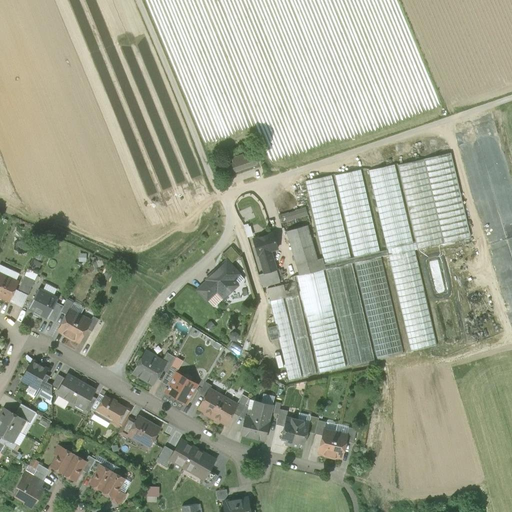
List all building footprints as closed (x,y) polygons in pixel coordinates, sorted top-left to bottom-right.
[(351,259),(324,265),(325,270),(352,264),(354,263),(380,257),(381,257),(388,255),(414,249),(414,251),(470,238),(450,153),(397,165),(415,243),(412,243),(413,245),(386,251),(380,252),(353,258),(351,259)] [(242,155),(231,159),(233,164),(229,165),(232,173),(256,165),(253,157),(244,160),(242,155)] [(394,165),(368,171),(386,251),(413,245),(412,243),(394,165)] [(361,170),(334,176),(353,258),(380,252),(361,170)] [(332,175),(305,181),(322,259),(324,265),(351,259),(332,175)] [(307,215),(280,224),(283,233),(286,232),(307,226),(310,225),(307,215)] [(307,226),(286,232),(287,232),(297,266),(296,266),(317,260),(316,260),(306,226),(307,226)] [(272,234),(253,239),(258,255),(271,252),(277,250),(272,234)] [(414,249),(388,255),(410,352),(436,346),(414,251),(414,249)] [(271,252),(258,255),(263,274),(258,275),(262,288),(279,283),(280,281),(271,252)] [(380,257),(354,263),(376,360),(403,354),(381,257),(380,257)] [(317,260),(296,266),(299,276),(323,270),(325,270),(324,265),(322,259),(317,260)] [(429,261),(430,269),(438,268),(437,260),(429,261)] [(226,261),(206,280),(207,281),(197,291),(207,301),(217,291),(223,299),(237,286),(233,281),(239,275),(226,261)] [(352,264),(325,270),(347,366),(374,360),(352,264)] [(37,274),(27,269),(24,276),(34,281),(37,274)] [(299,276),(296,277),(319,373),(346,367),(323,270),(299,276)] [(18,282),(0,273),(0,297),(9,302),(14,290),(18,282)] [(24,276),(17,291),(27,296),(34,281),(24,276)] [(295,282),(267,289),(270,301),(283,298),(285,298),(298,295),(295,282)] [(17,291),(14,290),(9,302),(22,308),(27,296),(17,291)] [(30,315),(50,325),(62,301),(42,291),(30,315)] [(298,295),(285,298),(303,377),(316,374),(298,295)] [(270,301),(270,302),(288,380),(301,377),(283,298),(270,301)] [(67,299),(60,312),(67,315),(69,310),(70,310),(73,303),(67,299)] [(67,315),(58,331),(68,336),(80,316),(70,310),(69,310),(67,315)] [(90,321),(80,316),(68,336),(79,342),(86,329),(90,322),(90,321)] [(93,316),(90,321),(90,322),(86,329),(92,332),(99,320),(93,316)] [(162,361),(145,352),(142,358),(139,359),(136,364),(137,367),(133,373),(153,384),(161,370),(165,363),(162,361)] [(176,358),(167,353),(162,361),(165,363),(161,370),(167,373),(171,367),(176,358)] [(47,369),(32,360),(21,380),(30,385),(31,383),(37,386),(44,374),(47,369)] [(167,373),(162,383),(168,387),(176,373),(180,375),(181,373),(171,367),(167,373)] [(186,374),(184,375),(183,377),(180,375),(176,373),(168,387),(166,392),(186,403),(196,385),(190,381),(191,379),(190,377),(189,375),(186,374)] [(49,377),(44,374),(37,386),(42,389),(41,390),(51,396),(52,385),(46,382),(49,377)] [(63,378),(58,375),(52,385),(57,388),(63,378)] [(95,390),(68,375),(57,394),(83,409),(91,396),(95,390)] [(205,382),(199,393),(205,397),(209,389),(211,386),(205,382)] [(209,389),(205,397),(198,409),(209,415),(208,416),(211,418),(223,397),(209,389)] [(91,396),(83,409),(89,412),(96,399),(91,396)] [(248,399),(242,396),(239,402),(245,405),(248,399)] [(125,409),(105,397),(92,418),(106,426),(110,419),(117,423),(125,409)] [(237,405),(223,397),(211,418),(214,420),(215,419),(226,425),(233,413),(237,405)] [(272,405),(254,401),(252,410),(250,410),(249,410),(245,417),(244,420),(241,435),(264,440),(272,405)] [(239,402),(237,405),(233,413),(238,416),(245,405),(239,402)] [(281,403),(275,402),(273,413),(278,414),(279,409),(281,403)] [(36,413),(21,404),(15,414),(25,420),(24,421),(30,424),(36,413)] [(245,405),(238,416),(244,420),(245,417),(249,410),(250,410),(250,409),(250,408),(245,405)] [(15,414),(5,409),(0,416),(0,420),(18,431),(24,421),(25,420),(15,414)] [(287,411),(279,409),(278,414),(276,425),(283,427),(285,417),(286,417),(287,411)] [(149,422),(138,416),(135,422),(128,435),(129,435),(139,441),(143,441),(150,444),(154,444),(156,441),(154,438),(159,428),(152,424),(151,425),(151,426),(148,424),(149,423),(149,422)] [(310,416),(309,422),(307,432),(314,434),(318,420),(318,418),(310,416)] [(128,417),(119,433),(127,438),(129,435),(128,435),(135,422),(128,417)] [(286,417),(285,417),(283,427),(280,439),(285,441),(284,445),(291,447),(297,419),(286,417)] [(309,422),(297,419),(291,447),(298,448),(299,444),(304,445),(307,432),(309,422)] [(18,431),(0,420),(0,435),(1,436),(12,442),(18,431)] [(326,422),(318,420),(314,434),(322,436),(323,430),(324,430),(326,422)] [(356,429),(348,427),(346,435),(347,435),(345,441),(353,443),(356,429)] [(324,430),(323,430),(322,436),(318,453),(330,455),(335,433),(324,430)] [(346,435),(335,433),(330,455),(341,458),(345,441),(347,435),(346,435)] [(12,442),(1,436),(0,438),(0,442),(4,445),(13,450),(16,444),(12,442)] [(188,444),(181,440),(174,452),(170,460),(171,460),(184,468),(195,449),(188,445),(188,444)] [(164,446),(155,462),(166,468),(171,460),(170,460),(174,452),(164,446)] [(62,448),(51,467),(63,474),(74,455),(62,448)] [(206,455),(195,449),(184,468),(202,479),(203,479),(208,471),(215,459),(206,454),(206,455)] [(74,455),(63,474),(74,480),(81,470),(85,462),(85,461),(74,455)] [(95,460),(88,456),(85,461),(85,462),(81,470),(87,473),(89,470),(95,460)] [(102,464),(95,460),(89,470),(96,473),(100,465),(101,465),(102,464)] [(49,470),(38,464),(35,469),(36,470),(46,476),(49,470)] [(101,465),(100,465),(96,473),(89,484),(101,491),(112,472),(101,465)] [(46,476),(36,470),(33,475),(43,480),(46,476)] [(218,476),(208,471),(203,479),(202,479),(199,484),(210,490),(218,476)] [(130,482),(112,472),(101,491),(113,497),(113,498),(117,490),(124,494),(130,482)] [(41,489),(23,478),(18,487),(20,489),(16,496),(25,501),(25,503),(30,506),(34,500),(36,500),(40,494),(38,493),(41,489)] [(158,502),(159,486),(146,486),(146,501),(158,502)] [(124,494),(117,490),(113,498),(113,497),(111,500),(117,504),(121,503),(125,494),(124,494)] [(226,490),(215,491),(217,500),(225,499),(227,496),(226,490)] [(249,511),(247,498),(235,500),(236,511),(249,511)] [(236,511),(235,500),(223,502),(224,511),(236,511)]
